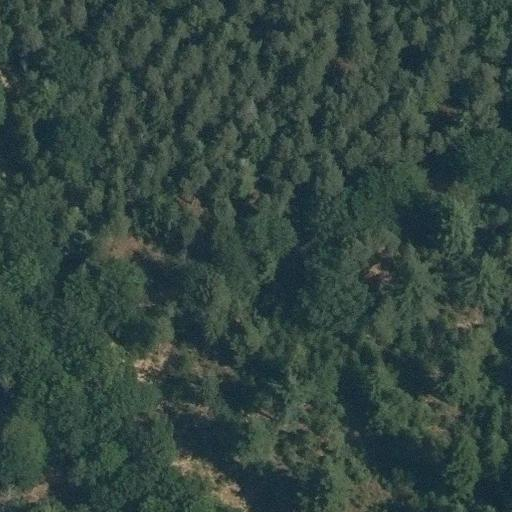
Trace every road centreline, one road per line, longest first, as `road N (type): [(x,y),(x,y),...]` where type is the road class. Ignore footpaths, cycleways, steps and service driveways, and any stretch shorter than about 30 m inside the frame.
road 1 (track): [(456,511),(260,256)]
road 2 (track): [(152,511),(33,342)]
